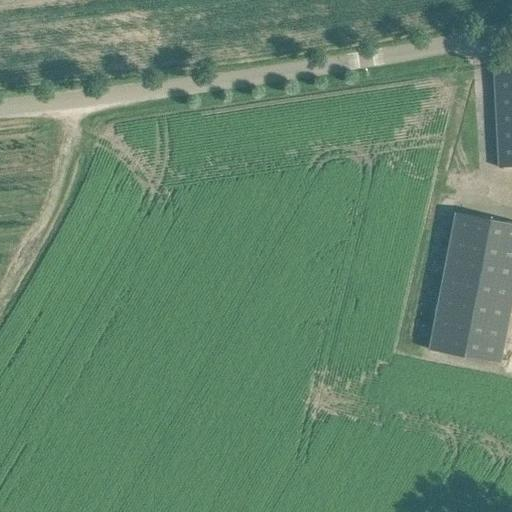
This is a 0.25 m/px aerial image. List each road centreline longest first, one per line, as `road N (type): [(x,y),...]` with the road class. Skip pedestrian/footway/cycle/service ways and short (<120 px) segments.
road 1 (unclassified): [(63,101),(274,77),(511,29)]
road 2 (unclassified): [(0,272),(42,195),(63,101)]
